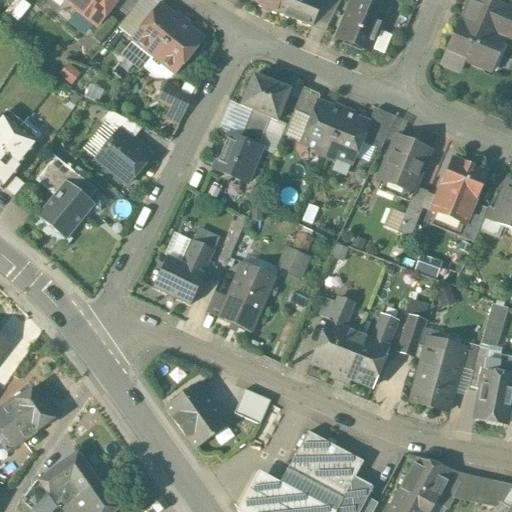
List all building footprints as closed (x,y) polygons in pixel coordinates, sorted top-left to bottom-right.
[(63,0),(75,10),(83,0),(63,0)] [(83,0),(75,10),(97,28),(115,6),(119,0),(83,0)] [(119,0),(115,6),(128,16),(141,0),(119,0)] [(287,0),(251,0),(251,2),(281,15),(287,0)] [(287,0),(281,15),(312,27),(322,0),(287,0)] [(374,0),(353,0),(337,39),(370,52),(372,49),(379,31),(389,6),(374,0)] [(511,10),(486,0),(469,0),(442,65),(460,72),(465,61),(485,70),(502,30),(511,33),(511,10)] [(160,6),(132,41),(154,58),(179,27),(171,21),(174,18),(160,6)] [(179,27),(154,58),(176,76),(203,42),(190,30),(187,34),(179,27)] [(392,36),(379,31),(372,49),(385,55),(392,36)] [(289,92),(253,77),(241,107),(240,107),(240,108),(250,112),(270,120),(277,123),(278,122),(276,121),(289,92)] [(191,102),(166,89),(159,101),(184,114),(191,102)] [(319,95),(304,89),(294,111),(311,119),(318,103),(320,98),(319,95)] [(353,118),(318,103),(311,119),(301,144),(327,154),(342,118),(351,122),(353,118)] [(397,119),(375,110),(369,124),(370,125),(362,143),(381,151),(397,119)] [(270,120),(250,112),(238,140),(229,137),(215,171),(246,184),(260,150),(258,149),(270,120)] [(351,122),(342,118),(327,154),(353,165),(362,143),(370,125),(369,124),(353,118),(351,122)] [(4,122),(0,126),(0,191),(2,193),(43,143),(25,127),(19,135),(4,122)] [(118,133),(92,162),(129,194),(155,165),(118,133)] [(431,150),(397,136),(385,166),(386,167),(380,179),(412,193),(418,180),(419,180),(431,150)] [(58,194),(37,219),(66,242),(93,208),(100,213),(101,211),(89,202),(97,193),(71,171),(72,169),(68,166),(67,168),(47,152),(46,153),(58,163),(45,179),(60,192),(58,194)] [(487,173),(454,160),(433,211),(465,225),(466,225),(474,204),(487,173)] [(511,183),(509,182),(496,212),(497,212),(496,214),(505,218),(501,226),(511,230),(511,183)] [(417,189),(399,234),(410,238),(428,193),(417,189)] [(474,204),(466,225),(465,225),(459,238),(474,244),(488,210),(474,204)] [(241,215),(220,261),(228,265),(248,218),(241,215)] [(312,239),(301,234),(292,252),(304,257),(312,239)] [(215,252),(193,242),(182,265),(168,258),(153,290),(190,306),(203,277),(209,265),(215,252)] [(292,252),(287,250),(280,267),(290,271),(289,274),(300,279),(309,260),(304,257),(292,252)] [(437,277),(439,268),(417,262),(415,271),(437,277)] [(276,278),(243,264),(228,298),(219,318),(219,319),(251,333),(276,278)] [(218,269),(209,265),(203,277),(212,281),(218,269)] [(216,293),(207,314),(219,319),(219,318),(228,298),(216,293)] [(354,305),(339,299),(329,324),(344,330),(354,305)] [(493,305),(481,345),(497,350),(508,309),(493,305)] [(398,323),(383,317),(373,342),(387,348),(398,323)] [(410,318),(399,352),(414,358),(425,323),(410,318)] [(329,324),(328,324),(311,364),(342,377),(358,336),(344,330),(329,324)] [(440,333),(424,328),(419,347),(426,349),(426,347),(435,349),(437,342),(440,333)] [(0,358),(11,345),(0,336),(0,358)] [(373,342),(358,336),(342,377),(372,389),(389,348),(387,348),(373,342)] [(437,342),(435,349),(426,347),(426,349),(411,403),(448,413),(460,369),(463,356),(461,356),(463,348),(437,342)] [(481,348),(465,344),(463,348),(461,356),(463,356),(460,369),(473,373),(474,373),(481,349),(481,348)] [(481,349),(474,373),(473,373),(469,388),(480,391),(481,391),(486,361),(487,361),(489,351),(481,349)] [(500,363),(487,361),(486,361),(481,391),(480,391),(475,419),(507,425),(511,399),(511,358),(501,356),(500,363)] [(198,384),(166,408),(175,421),(186,437),(187,437),(196,450),(228,426),(198,384)] [(32,390),(15,402),(0,412),(0,440),(1,442),(5,439),(12,449),(36,432),(37,433),(54,421),(32,390)] [(270,403),(245,392),(234,415),(260,426),(270,403)] [(363,463),(307,433),(286,473),(289,475),(289,474),(340,501),(341,502),(354,479),(363,463)] [(98,482),(78,453),(38,482),(21,503),(31,511),(54,511),(61,504),(63,507),(98,482)] [(452,472),(416,459),(387,511),(430,511),(436,503),(452,472)] [(466,476),(452,472),(436,503),(448,510),(454,499),(466,476)] [(331,511),(258,473),(237,511),(331,511)] [(511,486),(466,476),(454,499),(497,509),(499,509),(502,504),(511,486)] [(354,479),(341,502),(340,501),(334,511),(360,511),(368,499),(373,489),(354,479)] [(98,482),(63,507),(66,511),(115,511),(117,511),(118,511),(98,482)] [(368,499),(360,511),(374,511),(378,504),(368,499)]
